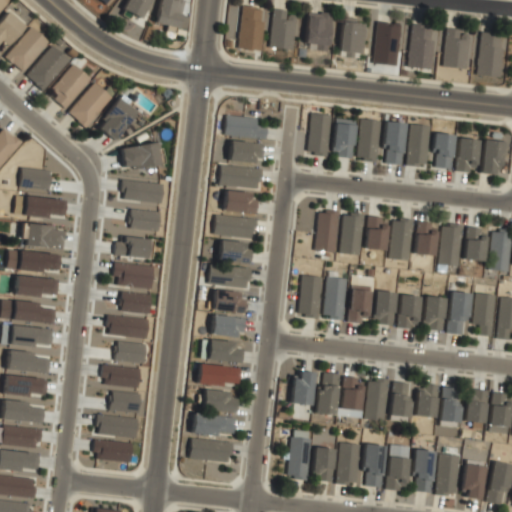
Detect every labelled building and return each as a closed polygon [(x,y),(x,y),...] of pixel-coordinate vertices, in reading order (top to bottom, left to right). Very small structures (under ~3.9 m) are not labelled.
[(146,0),(123,0),(118,10),(135,20),(146,0)] [(188,1),(183,0),(156,0),(150,23),(180,30),(188,1)] [(260,8),(237,7),(235,50),(258,51),(260,8)] [(266,48),(291,51),(295,13),(270,10),(266,48)] [(0,16),(0,49),(21,25),(5,11),(0,16)] [(325,13),(302,14),(303,48),(326,48),(325,13)] [(363,24),(339,21),(335,55),(359,58),(363,24)] [(392,67),(397,25),(374,22),(369,64),(392,67)] [(429,27),(407,26),(405,69),(427,70),(429,27)] [(45,41),(28,27),(1,57),(18,72),(45,41)] [(439,67),(462,69),(466,31),(443,29),(439,67)] [(500,35),(478,32),(473,73),(495,76),(500,35)] [(66,62),(50,46),(22,75),(38,91),(66,62)] [(88,81),(71,65),(45,93),(62,109),(88,81)] [(81,129),(108,98),(91,83),(65,114),(81,129)] [(112,141),(133,109),(115,98),(94,130),(112,141)] [(303,154),(323,156),(328,115),(307,113),(303,154)] [(253,126),(254,117),(222,114),(220,135),(261,138),(262,126),(253,126)] [(372,162),(378,121),(358,119),(352,159),(372,162)] [(377,162),(396,164),(402,123),(383,120),(377,162)] [(352,124),(333,121),(328,156),(347,159),(352,124)] [(422,166),(426,126),(407,123),(403,164),(422,166)] [(0,164),(19,145),(3,129),(0,132),(0,164)] [(447,169),(451,135),(431,133),(427,167),(447,169)] [(453,171),(473,172),(474,140),(454,139),(453,171)] [(497,175),(500,141),(480,139),(477,173),(497,175)] [(225,161),(258,162),(259,143),(226,141),(225,161)] [(119,170),(157,165),(155,144),(116,148),(119,170)] [(257,167),(216,165),(215,185),(256,187),(257,167)] [(46,189),(47,169),(18,168),(18,188),(46,189)] [(160,182),(120,180),(119,200),(159,202),(160,182)] [(219,210),(252,212),(253,192),(220,191),(219,210)] [(63,200),(21,195),(19,214),(61,219),(63,200)] [(127,229),(156,230),(157,210),(128,209),(127,229)] [(310,249),(329,252),(334,212),(316,209),(310,249)] [(336,253),(355,255),(359,214),(339,212),(336,253)] [(208,233),(249,239),(252,219),(211,213),(208,233)] [(362,250),(381,250),(381,217),(362,217),(362,250)] [(408,220),(389,218),(386,259),(405,260),(408,220)] [(17,245),(57,250),(60,227),(20,221),(17,245)] [(432,223),(413,222),(411,254),(430,255),(432,223)] [(436,265),(455,266),(456,225),(437,225),(436,265)] [(481,260),(482,227),(463,226),(461,259),(481,260)] [(505,270),(505,230),(486,230),(486,270),(505,270)] [(113,240),(120,241),(121,235),(146,238),(144,257),(111,254),(113,240)] [(214,262),(247,263),(248,243),(215,241),(214,262)] [(6,248),(58,254),(56,269),(41,267),(41,272),(4,268),(6,248)] [(111,284),(146,288),(148,267),(113,264),(111,284)] [(203,284),(245,288),(247,268),(205,264),(203,284)] [(14,275),(55,279),(53,294),(39,292),(38,296),(12,294),(14,275)] [(294,317),(314,318),(317,276),(298,275),(294,317)] [(319,318),(338,320),(343,278),(323,275),(319,318)] [(343,321),(363,323),(366,290),(347,288),(343,321)] [(118,290),(148,293),(146,312),(118,309),(118,305),(117,305),(118,290)] [(242,291),(209,290),(208,310),(241,312),(242,291)] [(391,292),(372,290),(369,324),(389,325),(391,292)] [(442,332),(461,334),(466,293),(448,291),(442,332)] [(393,326),(412,329),(416,296),(397,294),(393,326)] [(490,295),(471,294),(469,325),(477,325),(477,335),(487,336),(490,295)] [(438,330),(441,298),(421,296),(418,328),(438,330)] [(511,340),(511,331),(511,298),(497,297),(492,338),(511,340)] [(0,298),(37,302),(37,307),(51,308),(50,323),(0,318),(0,298)] [(105,314),(145,319),(143,337),(105,333),(106,327),(103,327),(105,314)] [(241,316),(208,315),(207,336),(240,337),(241,316)] [(0,323),(50,328),(48,344),(33,342),(33,346),(0,342),(0,323)] [(238,342),(204,339),(202,360),(236,363),(238,342)] [(112,344),(115,345),(115,341),(142,343),(140,362),(111,360),(112,353),(111,353),(112,344)] [(6,349),(32,352),(31,356),(46,358),(44,372),(4,368),(6,349)] [(99,363),(137,368),(135,387),(101,383),(102,377),(97,376),(99,363)] [(192,383),(234,387),(236,368),(194,364),(192,383)] [(287,404),(307,406),(310,373),(290,371),(287,404)] [(330,416),(335,375),(317,373),(312,414),(330,416)] [(4,375),(44,379),(42,393),(27,392),(27,396),(2,393),(4,375)] [(359,378),(340,376),(337,409),(356,410),(359,378)] [(380,421),(385,379),(365,377),(360,419),(380,421)] [(387,382),(387,419),(406,419),(406,382),(387,382)] [(432,418),(432,384),(412,384),(412,418),(432,418)] [(459,389),(439,387),(435,423),(454,426),(459,389)] [(233,395),(199,389),(196,409),(230,414),(233,395)] [(461,423),(481,424),(483,390),(463,389),(461,423)] [(106,394),(109,394),(109,390),(136,393),(135,412),(106,409),(107,401),(106,401),(106,394)] [(485,432),(503,434),(506,394),(489,393),(485,432)] [(0,399),(26,401),(26,406),(40,408),(39,423),(0,418),(0,399)] [(93,413),(134,418),(131,438),(94,433),(95,426),(91,426),(93,413)] [(187,435),(229,436),(230,417),(188,415),(187,435)] [(0,424),(38,428),(36,441),(33,441),(32,446),(0,442),(0,424)] [(308,434),(288,431),(283,478),(303,480),(308,434)] [(128,442),(89,438),(87,458),(126,461),(128,442)] [(184,459),(226,463),(227,443),(186,439),(184,459)] [(356,444),(337,442),(333,483),(352,485),(356,444)] [(377,488),(382,446),(362,444),(358,486),(377,488)] [(327,482),(331,449),(312,447),(308,480),(327,482)] [(0,467),(34,472),(36,453),(0,448),(0,467)] [(409,492),(427,493),(429,451),(410,450),(409,492)] [(452,496),(454,455),(435,454),(433,495),(452,496)] [(405,490),(403,458),(383,459),(385,491),(405,490)] [(456,496),(475,501),(483,464),(464,460),(456,496)] [(481,502),(499,506),(509,465),(491,461),(481,502)] [(0,493),(30,497),(32,478),(0,474),(0,493)] [(0,511),(28,511),(28,501),(0,500),(0,511)]
